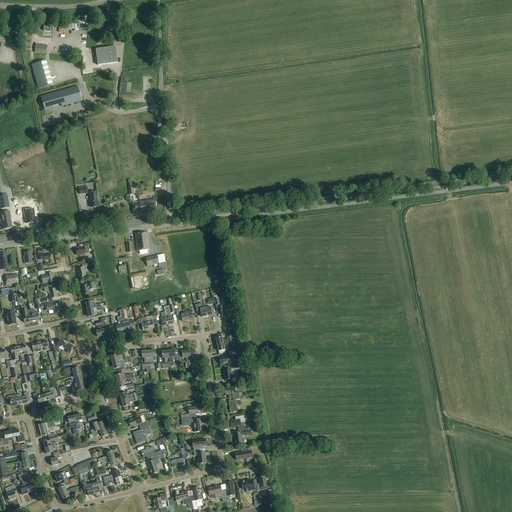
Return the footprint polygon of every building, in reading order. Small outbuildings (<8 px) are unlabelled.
[(34,53),(47,54),(48,42),(36,41),(34,53)] [(98,66),(118,63),(116,47),(96,50),(98,66)] [(53,85),(46,61),(31,65),(38,89),(53,85)] [(131,84),(121,83),(119,92),(130,93),(131,84)] [(83,101),(78,87),(42,98),(46,112),(55,109),(54,107),(62,104),(62,107),(83,101)] [(99,202),(97,192),(89,193),(91,203),(92,208),(99,207),(98,202),(99,202)] [(0,195),(0,207),(0,209),(10,207),(7,195),(0,195)] [(143,214),(157,212),(155,199),(140,201),(140,202),(134,203),(135,212),(142,211),(143,214)] [(27,220),(28,224),(36,223),(35,218),(36,218),(34,209),(24,211),(26,220),(27,220)] [(12,218),(11,212),(0,214),(2,224),(4,224),(5,230),(13,228),(11,219),(12,218)] [(136,240),(137,251),(150,250),(149,243),(148,243),(147,240),(148,240),(147,233),(135,234),(136,240)] [(90,246),(89,243),(83,244),(84,247),(76,249),(77,256),(79,255),(79,256),(79,257),(82,256),(82,255),(85,254),(89,254),(88,246),(90,246)] [(43,249),(38,249),(38,255),(40,255),(39,260),(51,260),(51,254),(46,254),(46,253),(43,253),(43,249)] [(8,257),(7,251),(0,252),(0,270),(7,270),(7,271),(10,271),(8,257)] [(32,263),(30,251),(24,252),(25,257),(24,258),(25,264),(32,263)] [(164,255),(146,258),(147,266),(165,263),(164,255)] [(89,267),(88,263),(82,265),(83,268),(77,269),(79,278),(86,276),(84,268),(89,267)] [(54,282),(53,273),(41,276),(43,284),(54,282)] [(17,275),(14,275),(5,276),(7,285),(19,284),(17,275)] [(85,282),(86,286),(81,287),(83,295),(89,294),(89,290),(95,289),(94,283),(97,283),(96,279),(85,282)] [(44,293),(47,292),(47,293),(49,294),(50,294),(51,299),(58,297),(56,289),(52,290),(52,286),(44,288),(44,293)] [(10,290),(2,291),(3,294),(8,294),(8,292),(9,292),(11,302),(15,302),(13,291),(10,292),(10,290)] [(53,303),(44,305),(45,311),(53,309),(54,314),(61,313),(59,304),(56,305),(55,302),(53,303)] [(92,302),(86,303),(87,310),(93,309),(96,308),(101,307),(101,304),(96,305),(96,304),(92,304),(92,302)] [(207,316),(205,308),(203,308),(202,304),(195,305),(197,313),(200,313),(201,317),(207,316)] [(123,309),(119,310),(121,317),(122,322),(123,325),(124,331),(127,331),(127,332),(131,331),(130,330),(131,330),(131,328),(135,327),(134,321),(130,322),(129,322),(129,320),(125,321),(124,317),(125,317),(123,309)] [(24,323),(32,322),(31,316),(30,311),(27,311),(26,310),(23,311),(24,317),(23,317),(24,323)] [(38,312),(35,313),(35,311),(34,310),(30,311),(31,316),(32,322),(40,320),(38,312)] [(168,312),(165,312),(168,325),(173,324),(171,316),(169,316),(168,312)] [(6,315),(8,327),(16,325),(14,313),(6,315)] [(105,318),(100,319),(101,322),(104,336),(111,334),(111,332),(114,332),(113,326),(109,327),(110,328),(106,329),(104,321),(106,321),(105,318)] [(147,322),(146,319),(146,318),(138,320),(138,324),(141,323),(143,331),(149,330),(147,322)] [(101,322),(95,323),(96,326),(98,326),(99,331),(96,331),(97,337),(104,336),(101,322)] [(216,338),(215,338),(217,345),(232,342),(231,338),(231,335),(227,336),(228,339),(223,340),(222,337),(221,337),(221,335),(216,336),(216,338)] [(60,346),(64,348),(66,343),(59,340),(56,347),(59,349),(60,346)] [(47,341),(39,343),(40,348),(44,348),(45,351),(48,350),(48,347),(47,341)] [(232,342),(217,345),(218,351),(225,350),(224,347),(229,346),(233,345),(237,344),(236,341),(234,341),(232,342)] [(40,348),(39,343),(32,344),(33,352),(37,352),(37,353),(41,352),(40,348)] [(66,343),(64,348),(67,350),(66,352),(70,354),(73,347),(66,343)] [(18,347),(19,353),(23,352),(24,354),(27,354),(26,346),(18,347)] [(18,347),(11,349),(12,357),(13,357),(14,360),(14,361),(18,360),(17,356),(20,355),(19,353),(18,347)] [(170,351),(168,351),(170,367),(170,368),(174,368),(174,366),(173,362),(176,362),(175,355),(175,350),(173,350),(173,349),(170,349),(170,351)] [(165,363),(162,363),(162,367),(162,369),(170,368),(170,367),(168,351),(165,351),(165,350),(162,350),(162,351),(162,352),(162,358),(164,358),(165,363)] [(195,350),(188,351),(189,357),(189,360),(190,360),(192,360),(192,357),(196,357),(196,360),(199,360),(199,354),(195,354),(195,350)] [(142,363),(142,367),(142,371),(145,371),(145,367),(150,367),(149,358),(148,351),(141,352),(142,359),(144,358),(145,363),(142,363)] [(188,351),(182,351),(182,352),(182,358),(186,358),(187,363),(186,363),(186,367),(186,369),(190,368),(190,367),(190,366),(189,362),(189,360),(189,357),(188,351)] [(117,355),(110,357),(112,363),(118,362),(119,362),(123,360),(127,359),(126,356),(123,357),(122,354),(117,355)] [(227,364),(228,367),(234,366),(233,356),(219,358),(221,365),(227,364)] [(117,369),(118,372),(125,370),(124,367),(120,368),(119,362),(118,362),(112,363),(114,370),(117,369)] [(234,366),(228,367),(228,370),(224,370),(225,380),(232,379),(230,370),(240,368),(239,365),(234,366)] [(73,373),(74,376),(81,375),(79,368),(72,370),(71,367),(57,372),(58,373),(58,372),(58,373),(63,372),(64,376),(73,373)] [(125,370),(118,372),(118,375),(115,376),(117,382),(123,380),(128,379),(134,378),(134,374),(126,376),(125,373),(126,373),(125,370)] [(66,382),(67,386),(83,381),(81,375),(74,376),(75,380),(66,382)] [(123,380),(117,382),(118,389),(125,387),(123,380)] [(83,381),(67,386),(69,386),(70,389),(73,388),(72,385),(76,384),(78,390),(85,388),(83,381)] [(232,394),(233,397),(239,396),(239,393),(235,394),(234,387),(224,389),(225,392),(225,393),(226,395),(232,394)] [(43,391),(45,395),(47,401),(54,398),(54,397),(56,396),(54,388),(43,391)] [(21,395),(18,395),(17,395),(19,405),(27,403),(27,402),(29,401),(28,393),(24,394),(25,397),(22,398),(21,395)] [(120,394),(121,401),(133,398),(137,397),(136,393),(131,394),(131,395),(127,396),(126,393),(120,394)] [(17,395),(18,395),(17,394),(16,394),(16,395),(11,396),(7,397),(8,405),(11,405),(11,406),(19,405),(17,395)] [(47,401),(45,395),(38,397),(37,394),(33,395),(36,403),(38,402),(39,404),(47,401)] [(239,396),(233,397),(233,400),(229,401),(230,413),(237,412),(235,400),(240,399),(239,396)] [(133,398),(121,401),(123,407),(130,406),(129,403),(142,400),(141,397),(137,397),(133,398)] [(188,408),(189,415),(190,418),(196,417),(196,414),(203,413),(202,406),(188,408)] [(83,420),(82,417),(81,414),(74,416),(78,430),(80,429),(81,429),(79,421),(83,420)] [(78,430),(74,416),(67,418),(69,423),(72,423),(74,431),(78,430)] [(238,427),(238,430),(244,429),(243,423),(245,422),(244,416),(235,418),(236,420),(230,421),(230,424),(230,425),(231,428),(238,427)] [(139,425),(140,427),(146,425),(149,424),(148,421),(142,423),(140,417),(131,420),(130,420),(128,421),(131,428),(139,425)] [(196,417),(190,418),(185,418),(186,422),(189,422),(189,426),(193,425),(194,433),(203,432),(201,420),(196,420),(196,417)] [(52,425),(46,427),(45,423),(43,424),(42,424),(39,425),(40,431),(55,427),(54,422),(51,423),(52,425)] [(92,434),(105,429),(102,422),(97,424),(98,427),(95,428),(95,429),(90,431),(92,434)] [(146,425),(140,427),(141,430),(136,432),(141,443),(147,441),(145,436),(152,434),(149,427),(147,428),(146,425)] [(55,427),(40,431),(42,437),(48,435),(49,435),(48,432),(54,430),(53,428),(55,427)] [(244,429),(238,430),(239,433),(234,433),(236,445),(243,444),(241,436),(252,434),(250,428),(244,429)] [(92,434),(92,435),(93,437),(96,435),(97,436),(101,435),(102,437),(108,435),(105,429),(92,434)] [(19,430),(11,432),(12,438),(18,437),(19,443),(25,442),(24,434),(20,435),(19,430)] [(5,438),(2,439),(3,446),(9,445),(7,439),(12,438),(11,432),(4,433),(5,438)] [(193,451),(200,450),(199,447),(206,446),(206,439),(192,441),(193,448),(193,451)] [(52,447),(45,448),(46,454),(53,452),(52,449),(58,448),(58,445),(52,447)] [(154,453),(152,447),(149,449),(141,451),(144,458),(147,457),(148,460),(151,459),(157,456),(161,455),(164,453),(164,454),(165,453),(164,450),(154,453)] [(253,458),(251,448),(241,449),(242,452),(235,454),(236,456),(235,456),(236,457),(236,460),(253,458)] [(185,453),(184,449),(180,449),(182,454),(183,458),(171,461),(173,468),(184,465),(183,460),(186,460),(185,453)] [(200,453),(200,450),(193,451),(194,457),(197,457),(198,464),(206,463),(205,453),(200,453)] [(107,453),(108,456),(100,459),(101,462),(115,458),(113,451),(107,453)] [(22,456),(23,461),(29,460),(27,453),(22,454),(22,452),(18,453),(18,457),(22,456)] [(157,456),(151,459),(152,461),(148,463),(152,474),(158,472),(156,465),(160,464),(158,460),(162,458),(163,462),(164,464),(168,463),(167,461),(165,457),(164,454),(164,453),(161,455),(157,456)] [(60,455),(54,456),(54,459),(50,460),(52,466),(59,464),(57,458),(62,457),(61,454),(60,455)] [(117,464),(115,458),(101,462),(102,465),(107,464),(106,460),(109,460),(111,466),(117,464)] [(29,460),(23,461),(24,467),(18,468),(18,469),(18,470),(19,473),(26,472),(25,469),(30,467),(29,460)] [(105,480),(105,482),(121,477),(119,470),(113,472),(114,476),(106,478),(107,480),(105,480)] [(64,480),(65,483),(67,482),(70,480),(68,477),(66,478),(64,473),(61,474),(55,476),(58,482),(64,480)] [(26,485),(27,487),(29,493),(36,490),(34,485),(31,486),(28,478),(30,478),(29,475),(23,477),(24,480),(26,485)] [(97,484),(92,485),(94,495),(100,493),(100,491),(102,490),(101,486),(101,484),(104,483),(103,479),(100,480),(99,478),(98,476),(95,476),(97,484)] [(259,484),(256,485),(257,488),(257,491),(265,490),(267,490),(265,476),(262,477),(261,477),(258,477),(259,484)] [(121,477),(105,482),(104,482),(106,487),(109,486),(108,484),(113,483),(116,482),(117,486),(123,484),(121,477)] [(257,488),(256,485),(253,485),(253,480),(241,482),(242,489),(248,488),(248,492),(254,491),(254,495),(258,494),(257,491),(257,488)] [(94,495),(92,485),(87,486),(86,482),(82,482),(84,489),(87,488),(87,489),(88,496),(94,495)] [(230,497),(232,496),(235,496),(232,482),(225,483),(227,489),(224,490),(225,497),(226,502),(230,501),(230,497)] [(58,489),(61,494),(67,492),(64,486),(58,489)] [(225,497),(224,490),(221,491),(220,486),(208,489),(209,495),(215,494),(215,498),(222,497),(223,503),(226,502),(225,497)] [(27,487),(21,490),(23,496),(29,493),(27,487)] [(16,488),(9,490),(6,491),(9,501),(17,498),(15,493),(17,492),(16,488)] [(67,492),(61,494),(63,500),(69,497),(68,495),(70,494),(71,496),(76,494),(75,492),(77,491),(76,488),(67,492)] [(194,496),(191,496),(193,508),(197,508),(198,507),(203,506),(202,502),(202,499),(199,488),(192,489),(194,496)] [(187,492),(175,494),(177,501),(183,500),(184,505),(186,505),(189,504),(190,506),(190,509),(194,509),(193,508),(191,496),(188,497),(187,492)] [(161,498),(154,500),(155,505),(156,509),(156,510),(161,509),(161,511),(168,511),(167,507),(163,508),(161,502),(168,500),(167,497),(161,498)]
